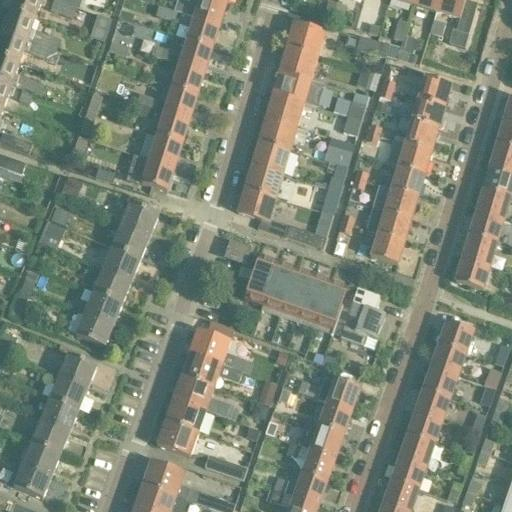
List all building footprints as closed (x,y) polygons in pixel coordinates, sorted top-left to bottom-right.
[(36,22),(44,0),(43,0),(15,0),(11,13),(36,22)] [(80,0),(56,0),(55,4),(65,7),(78,12),(82,0),(80,0)] [(213,0),(189,0),(188,5),(178,2),(174,14),(194,20),(219,28),(227,4),(213,0)] [(412,9),(414,0),(389,0),(389,2),(412,9)] [(435,16),(439,0),(414,0),(412,9),(435,16)] [(465,0),(439,0),(435,16),(459,23),(456,35),(452,33),(448,47),(464,52),(477,7),(465,4),(465,0)] [(65,7),(55,4),(51,15),(74,23),(78,12),(65,7)] [(327,5),(322,23),(331,26),(336,8),(327,5)] [(345,10),(336,8),(331,26),(340,28),(345,10)] [(178,17),(159,10),(155,21),(175,27),(178,17)] [(386,12),(377,10),(374,18),(383,21),(386,12)] [(32,33),(36,22),(11,13),(3,35),(57,55),(61,43),(32,33)] [(98,16),(93,40),(108,43),(113,20),(98,16)] [(127,40),(146,49),(156,28),(137,19),(127,40)] [(212,51),(219,28),(194,20),(187,44),(212,51)] [(407,27),(398,25),(393,43),(401,46),(407,27)] [(444,29),(432,26),(429,36),(441,40),(444,29)] [(292,28),(286,51),(317,60),(324,38),(292,28)] [(57,55),(3,35),(0,43),(0,59),(20,67),(24,56),(56,67),(60,56),(57,55)] [(356,53),(385,61),(388,50),(360,41),(356,53)] [(204,75),(212,51),(187,44),(179,67),(204,75)] [(132,53),(112,46),(109,57),(128,63),(132,53)] [(173,56),(154,50),(150,60),(170,66),(173,56)] [(310,84),(317,60),(286,51),(279,74),(310,84)] [(418,60),(401,55),(399,64),(415,69),(418,60)] [(20,67),(0,59),(0,85),(12,90),(23,94),(33,97),(37,86),(16,78),(20,67)] [(197,99),(204,75),(179,67),(172,91),(197,99)] [(394,85),(398,73),(389,70),(385,82),(394,85)] [(303,107),(310,84),(279,74),(272,98),(303,107)] [(374,94),(379,80),(369,77),(364,91),(374,94)] [(424,80),(418,102),(445,110),(451,88),(424,80)] [(383,83),(381,92),(392,95),(394,87),(383,83)] [(0,111),(4,112),(12,90),(0,85),(0,111)] [(189,122),(197,99),(172,91),(164,115),(189,122)] [(389,103),(392,95),(381,92),(379,100),(389,103)] [(33,97),(23,94),(19,105),(29,108),(33,97)] [(157,102),(139,97),(136,105),(155,111),(157,102)] [(102,101),(93,98),(87,116),(96,119),(102,101)] [(296,131),(303,107),(272,98),(265,121),(296,131)] [(511,101),(509,101),(502,125),(511,127),(511,101)] [(442,120),(445,110),(418,102),(411,125),(438,133),(438,131),(441,132),(443,131),(445,123),(444,121),(442,120)] [(352,105),(347,120),(360,124),(365,109),(352,105)] [(311,129),(314,108),(306,107),(302,128),(311,129)] [(182,146),(189,122),(164,115),(157,138),(182,146)] [(96,119),(87,116),(81,135),(90,138),(96,119)] [(360,124),(347,120),(343,135),(356,139),(360,124)] [(289,155),(296,131),(265,121),(258,145),(289,155)] [(431,156),(438,133),(411,125),(400,122),(397,132),(408,135),(404,148),(431,156)] [(511,152),(511,127),(502,125),(496,148),(511,152)] [(370,128),(367,137),(378,140),(380,131),(370,128)] [(303,154),(309,131),(300,129),(295,152),(303,154)] [(0,149),(28,159),(28,158),(32,147),(2,137),(0,141),(0,149)] [(376,148),(378,140),(367,137),(365,145),(376,148)] [(174,170),(182,146),(157,138),(150,162),(174,170)] [(88,143),(80,140),(74,158),(83,161),(88,143)] [(353,148),(332,141),(328,153),(350,160),(353,148)] [(282,179),(289,155),(258,145),(251,170),(282,179)] [(425,178),(431,156),(404,148),(398,170),(425,178)] [(511,177),(511,152),(496,148),(489,171),(511,177)] [(0,170),(21,178),(25,166),(0,157),(0,170)] [(167,194),(174,170),(150,162),(142,186),(167,194)] [(275,203),(282,179),(251,170),(244,193),(275,203)] [(418,201),(425,178),(398,170),(391,193),(418,201)] [(511,177),(489,171),(482,194),(509,202),(509,203),(511,204),(511,177)] [(356,175),(354,182),(365,185),(367,177),(356,175)] [(331,181),(327,193),(339,197),(342,184),(331,181)] [(362,194),(365,185),(354,182),(351,191),(362,194)] [(411,224),(418,201),(391,193),(379,190),(373,212),(384,215),(411,224)] [(275,203),(244,193),(237,217),(268,227),(275,203)] [(336,206),(339,197),(327,193),(324,202),(336,206)] [(503,225),(509,203),(509,202),(482,194),(475,216),(503,225)] [(129,207),(119,229),(148,240),(157,218),(129,207)] [(66,227),(71,214),(58,208),(52,222),(66,227)] [(404,246),(411,224),(384,215),(373,212),(366,235),(378,238),(404,246)] [(496,248),(503,225),(475,216),(468,239),(496,248)] [(344,219),(341,226),(351,230),(354,222),(344,219)] [(348,239),(351,230),(341,226),(338,235),(348,239)] [(64,234),(46,227),(41,239),(59,247),(64,234)] [(139,263),(148,240),(119,229),(110,251),(139,263)] [(325,242),(289,230),(285,241),(322,253),(325,242)] [(397,269),(404,246),(378,238),(371,261),(397,269)] [(489,271),(496,248),(468,239),(461,262),(489,271)] [(253,256),(230,248),(226,261),(249,269),(253,256)] [(130,285),(139,263),(110,251),(101,274),(130,285)] [(260,258),(244,305),(263,311),(279,265),(260,258)] [(482,294),(489,271),(461,262),(454,286),(482,294)] [(263,311),(262,315),(279,321),(297,271),(279,265),(263,311)] [(28,269),(17,294),(27,297),(37,273),(28,269)] [(297,271),(279,321),(297,327),(314,277),(297,271)] [(121,308),(130,285),(101,274),(92,296),(121,308)] [(314,277),(297,327),(314,333),(331,284),(324,282),(325,280),(314,277)] [(331,284),(314,333),(332,339),(342,310),(341,309),(348,290),(331,284)] [(380,300),(357,293),(339,343),(362,351),(366,340),(377,344),(385,321),(374,317),(380,300)] [(16,322),(27,297),(17,294),(7,318),(16,322)] [(121,308),(92,296),(83,319),(112,330),(121,308)] [(103,352),(112,330),(83,319),(74,340),(103,352)] [(211,323),(208,333),(232,340),(236,330),(211,323)] [(446,325),(438,348),(466,358),(474,335),(446,325)] [(229,345),(196,334),(188,357),(220,368),(241,376),(246,364),(236,360),(225,356),(229,345)] [(458,381),(466,358),(438,348),(430,371),(458,381)] [(510,352),(501,349),(495,367),(504,370),(510,352)] [(220,368),(188,357),(180,380),(212,392),(217,379),(238,386),(241,376),(220,368)] [(67,358),(58,381),(86,392),(96,370),(67,358)] [(450,403),(458,381),(430,371),(422,393),(450,403)] [(489,372),(483,389),(494,393),(501,376),(489,372)] [(360,391),(325,379),(321,390),(302,383),(298,395),(295,394),(295,396),(351,416),(360,391)] [(208,403),(212,392),(180,380),(172,403),(204,415),(204,414),(208,403)] [(77,414),(86,392),(58,381),(49,403),(77,414)] [(268,383),(261,403),(272,407),(278,386),(268,383)] [(490,406),(494,393),(483,389),(478,402),(490,406)] [(282,393),(278,404),(286,407),(290,395),(282,393)] [(442,426),(450,403),(422,393),(414,416),(442,426)] [(343,439),(351,416),(295,396),(291,408),(302,412),(302,411),(322,417),(320,423),(311,420),(308,426),(318,430),(317,430),(343,439)] [(498,402),(494,414),(503,417),(508,405),(498,402)] [(68,437),(77,414),(49,403),(40,425),(68,437)] [(196,438),(204,415),(172,403),(164,426),(196,438)] [(233,411),(208,403),(204,414),(229,423),(233,411)] [(499,429),(503,417),(494,414),(490,426),(499,429)] [(434,448),(442,426),(414,416),(406,439),(434,448)] [(487,420),(478,417),(471,435),(480,439),(487,420)] [(59,459),(68,437),(40,425),(31,447),(59,459)] [(188,461),(196,438),(164,426),(155,450),(188,461)] [(343,439),(317,430),(309,454),(335,463),(343,439)] [(480,439),(471,435),(465,454),(474,457),(480,439)] [(430,461),(434,448),(406,439),(399,461),(433,473),(437,463),(430,461)] [(484,442),(480,455),(489,458),(493,446),(484,442)] [(50,481),(59,459),(31,447),(22,469),(50,481)] [(326,486),(335,463),(309,454),(300,451),(289,447),(285,458),(305,465),(301,477),(326,486)] [(485,470),(489,458),(480,455),(476,467),(485,470)] [(472,461),(463,458),(456,476),(466,479),(472,461)] [(241,486),(245,473),(207,460),(202,472),(241,486)] [(433,474),(433,473),(399,461),(391,484),(419,494),(426,471),(433,474)] [(183,476),(150,465),(142,488),(174,500),(184,503),(188,492),(178,489),(183,476)] [(42,503),(50,481),(22,469),(13,491),(42,503)] [(318,510),(326,486),(301,477),(293,501),(318,510)] [(277,482),(273,494),(283,498),(288,486),(277,482)] [(470,483),(466,495),(475,499),(479,486),(470,483)] [(398,511),(412,511),(419,494),(391,484),(383,506),(398,511)] [(462,488),(453,485),(447,503),(456,507),(462,488)] [(135,511),(170,511),(174,500),(142,488),(134,511),(135,511)] [(231,511),(233,508),(188,492),(184,503),(183,504),(194,508),(194,507),(208,511),(231,511)] [(280,509),(283,498),(273,494),(269,505),(280,509)] [(471,511),(475,499),(466,495),(462,508),(471,511)] [(317,511),(318,510),(293,501),(288,511),(317,511)]
